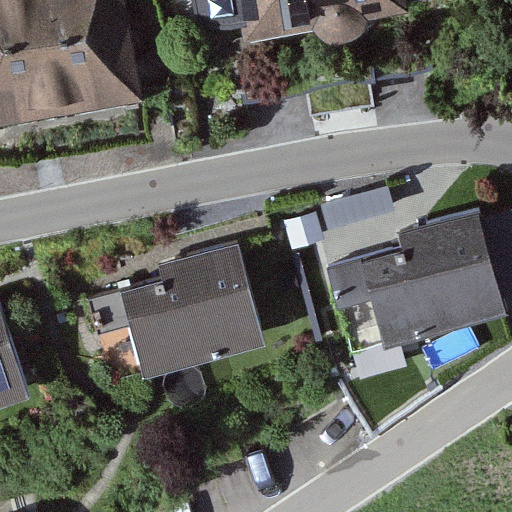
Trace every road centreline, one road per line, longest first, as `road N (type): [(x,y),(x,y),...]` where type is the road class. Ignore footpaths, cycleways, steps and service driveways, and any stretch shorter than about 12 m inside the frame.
road 1 (residential): [(511,151),(469,144),(330,157),(0,222)]
road 2 (residential): [(310,511),(511,377)]
